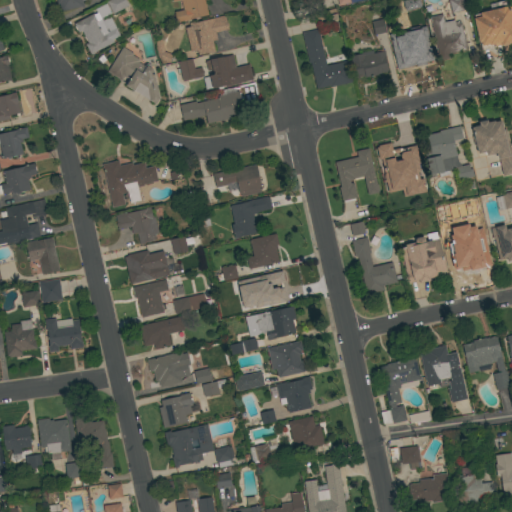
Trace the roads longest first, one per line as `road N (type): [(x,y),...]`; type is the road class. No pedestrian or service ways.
road 1 (residential): [(145,511),(59,84),(19,0)]
road 2 (residential): [(385,511),(266,0)]
road 3 (residential): [(59,84),(137,134),(202,153),(511,79)]
road 4 (residential): [(345,339),(511,295)]
